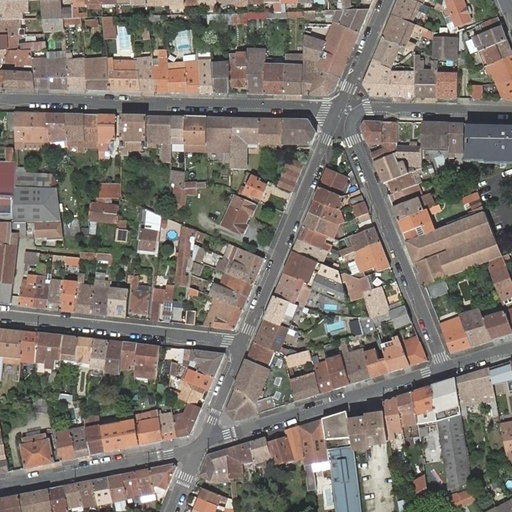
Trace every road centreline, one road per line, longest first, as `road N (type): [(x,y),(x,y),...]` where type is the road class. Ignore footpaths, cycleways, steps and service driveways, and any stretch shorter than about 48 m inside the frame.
road 1 (residential): [(445,368),(353,121),(367,106),(511,111)]
road 2 (residential): [(0,98),(303,105),(336,114)]
road 3 (residential): [(200,444),(445,368)]
road 4 (residential): [(336,114),(242,347)]
road 5 (residential): [(0,315),(242,347)]
road 6 (residential): [(200,444),(0,487)]
road 7 (residential): [(388,0),(336,114)]
